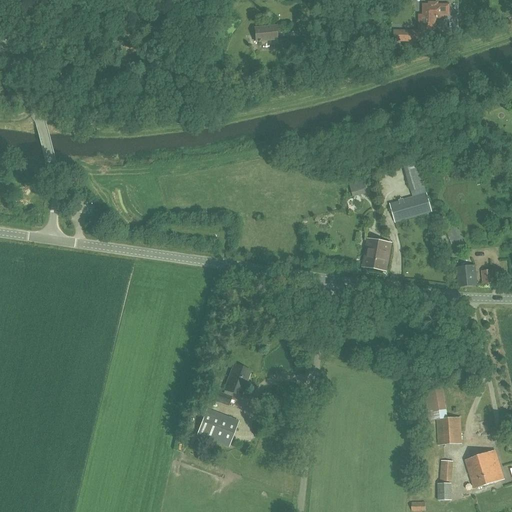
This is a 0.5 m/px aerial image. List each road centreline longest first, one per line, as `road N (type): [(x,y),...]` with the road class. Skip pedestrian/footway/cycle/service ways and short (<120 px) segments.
road 1 (unclassified): [(326,279),(49,239)]
road 2 (unclassified): [(300,511),(326,279)]
road 3 (unclassified): [(49,239),(51,167),(0,30)]
road 4 (unclassified): [(326,279),(511,298)]
